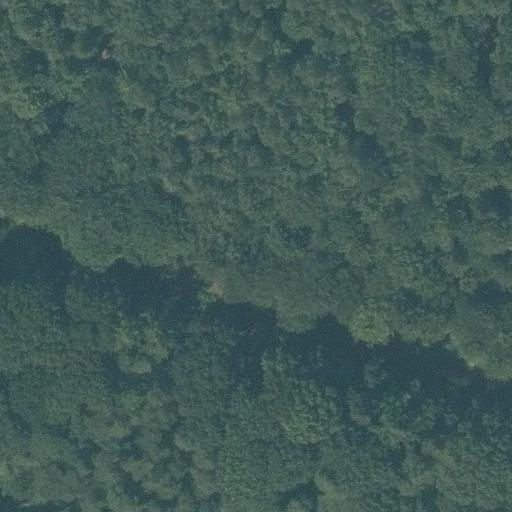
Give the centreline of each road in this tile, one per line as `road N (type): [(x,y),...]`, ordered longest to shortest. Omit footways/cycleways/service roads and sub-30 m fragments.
road 1 (track): [(511,375),(17,194)]
road 2 (track): [(17,194),(96,0)]
